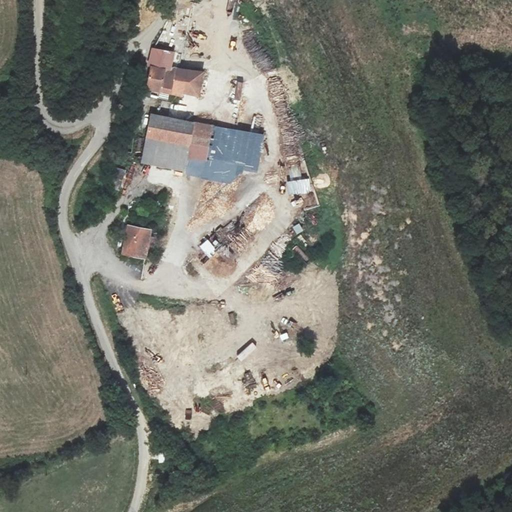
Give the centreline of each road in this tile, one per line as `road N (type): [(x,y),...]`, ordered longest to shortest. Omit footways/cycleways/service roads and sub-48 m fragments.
road 1 (unclassified): [(103,112),(102,134),(63,191),(61,223),(138,423),(143,454),(132,511)]
road 2 (unclassified): [(37,0),(43,116),(64,127),(103,112)]
road 3 (unclassified): [(171,0),(137,43),(103,112)]
